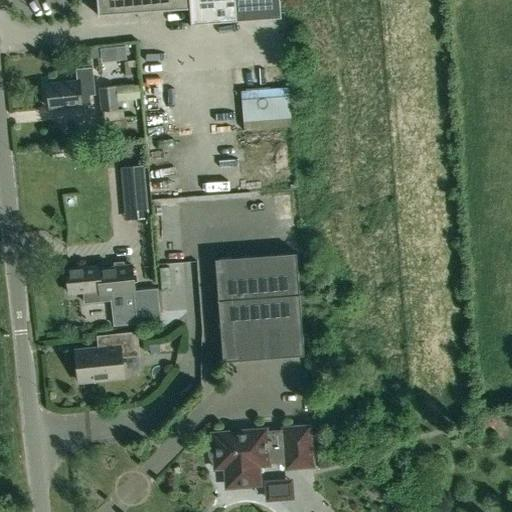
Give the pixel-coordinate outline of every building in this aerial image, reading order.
[(96,0),(97,15),(99,15),(99,13),(188,7),(190,27),(191,27),(190,23),(235,20),(279,17),(278,0),(96,0)] [(109,55),(126,52),(124,39),(107,42),(109,55)] [(135,67),(134,54),(123,55),(124,68),(135,67)] [(76,80),(46,83),(49,109),(81,106),(80,105),(90,104),(89,95),(95,95),(92,67),(75,69),(76,80)] [(238,84),(240,127),(287,126),(285,82),(238,84)] [(117,109),(116,100),(116,97),(115,87),(114,85),(98,87),(99,97),(101,111),(117,109)] [(116,97),(116,100),(133,99),(139,98),(138,85),(132,85),(115,87),(116,97)] [(214,257),(217,299),(298,292),(295,251),(214,257)] [(98,263),(66,266),(69,292),(81,291),(83,303),(111,300),(110,295),(135,292),(135,289),(132,264),(98,267),(98,263)] [(156,287),(135,289),(135,292),(138,321),(160,318),(156,287)] [(135,292),(110,295),(111,300),(114,325),(138,323),(138,321),(135,292)] [(298,292),(217,299),(222,360),(303,354),(298,292)] [(136,330),(106,333),(107,347),(75,350),(78,381),(122,376),(120,356),(137,354),(137,355),(139,355),(136,330)] [(212,432),(212,437),(210,442),(209,447),(210,452),(211,457),(214,461),(214,468),(226,467),(228,471),(230,475),(234,477),(238,479),(242,480),(247,479),(251,477),(254,473),(256,469),(256,464),(285,462),(286,466),(312,464),(309,424),(282,427),(283,430),(265,431),(265,428),(212,432)] [(147,452),(155,467),(171,458),(163,443),(147,452)]
